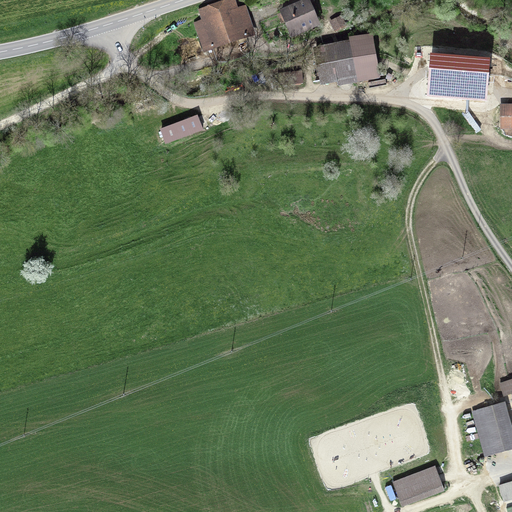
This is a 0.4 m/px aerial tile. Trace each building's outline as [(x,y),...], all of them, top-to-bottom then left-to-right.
[(194,23),(201,44),(209,41),(212,48),(246,37),(239,15),(248,12),(246,6),(238,8),(234,0),(230,0),(198,11),(202,20),(194,23)] [(318,25),(308,1),(281,13),(291,36),(318,25)] [(340,85),(351,83),(349,44),(316,51),(321,74),(315,75),(316,82),(339,78),(340,85)] [(486,52),(476,49),(474,57),(484,60),(486,52)] [(301,72),(278,75),(280,87),(285,85),(303,84),(301,72)] [(478,110),(479,83),(430,81),(429,97),(434,106),(448,108),(478,110)] [(511,127),(511,106),(502,107),(502,128),(511,127)] [(511,380),(500,384),(503,396),(511,393),(511,380)] [(473,412),(485,456),(511,448),(511,435),(503,404),(473,412)] [(431,462),(388,478),(397,502),(440,486),(431,462)] [(503,499),(511,496),(511,481),(499,485),(503,499)]
